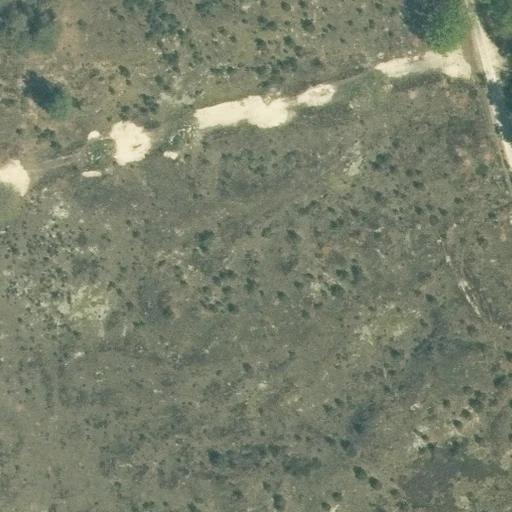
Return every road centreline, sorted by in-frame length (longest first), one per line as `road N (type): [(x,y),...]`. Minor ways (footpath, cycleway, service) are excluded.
road 1 (track): [(0,176),(487,53)]
road 2 (track): [(511,136),(471,0)]
